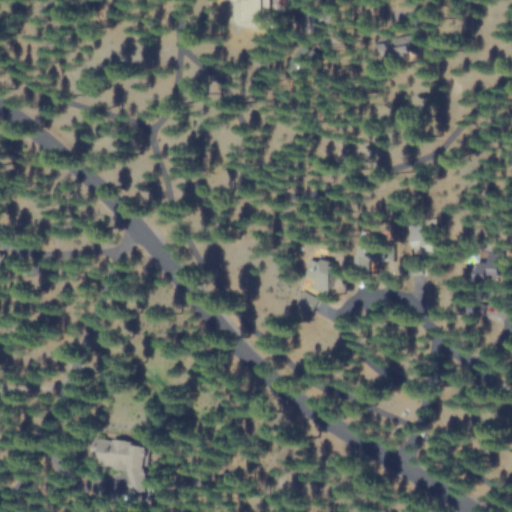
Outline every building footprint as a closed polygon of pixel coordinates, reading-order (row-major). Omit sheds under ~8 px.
[(267,0),(249,0),(250,4),(240,5),(240,23),(262,23),(261,9),(268,8),(267,0)] [(356,268),(374,269),(374,258),(386,259),(387,237),(363,236),(362,254),(356,254),(356,268)] [(409,273),(427,269),(424,254),(405,258),(409,273)] [(495,277),(496,273),(504,274),(505,256),(489,255),(489,259),(480,258),(479,276),(495,277)] [(322,276),(318,286),(333,292),(343,267),(314,256),(309,271),(322,276)] [(332,302),(303,291),(297,306),(327,317),(332,302)] [(157,446),(135,444),(136,440),(98,437),(97,456),(103,456),(102,465),(134,468),(132,488),(153,490),(157,446)]
